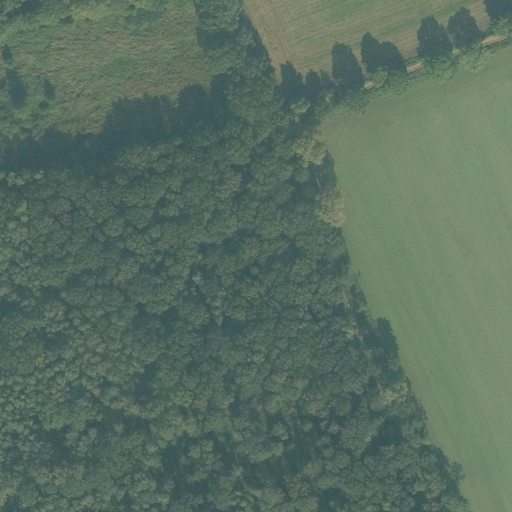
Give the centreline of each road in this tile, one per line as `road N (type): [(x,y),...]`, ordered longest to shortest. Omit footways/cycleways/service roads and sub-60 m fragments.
road 1 (track): [(271,132),(438,511)]
road 2 (track): [(292,120),(511,33)]
road 3 (track): [(215,0),(271,132)]
